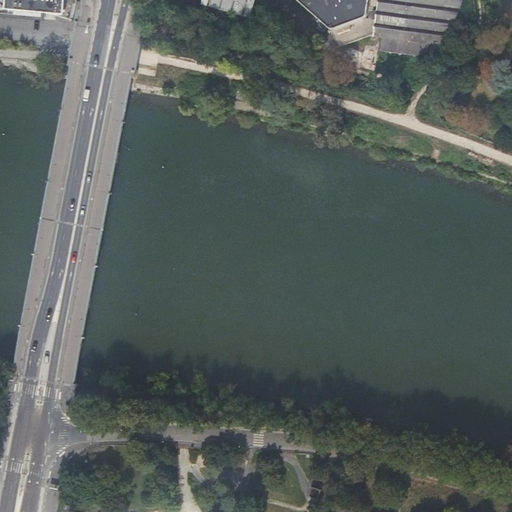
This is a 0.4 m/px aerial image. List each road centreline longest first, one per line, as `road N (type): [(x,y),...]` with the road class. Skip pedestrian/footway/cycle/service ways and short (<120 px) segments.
road 1 (tertiary): [(511,487),(289,440),(159,431),(42,436)]
road 2 (primary): [(61,274),(96,97)]
road 3 (primary): [(61,274),(46,293),(17,432)]
road 4 (primary): [(42,436),(67,296),(61,274)]
road 5 (residential): [(0,33),(135,56)]
